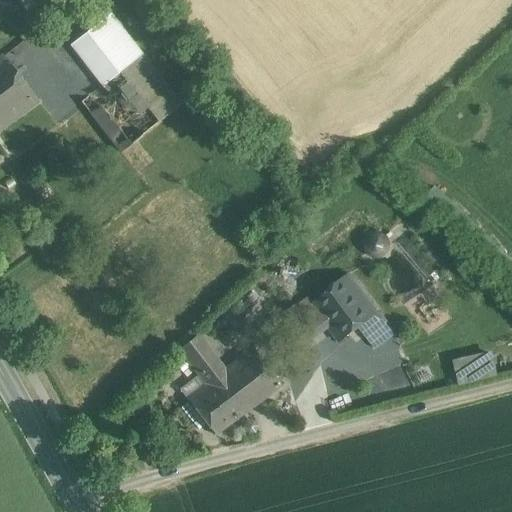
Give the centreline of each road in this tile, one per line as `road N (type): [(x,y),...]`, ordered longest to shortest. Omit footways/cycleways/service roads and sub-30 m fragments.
road 1 (unclassified): [(104,489),(511,382)]
road 2 (secondary): [(79,511),(0,370)]
